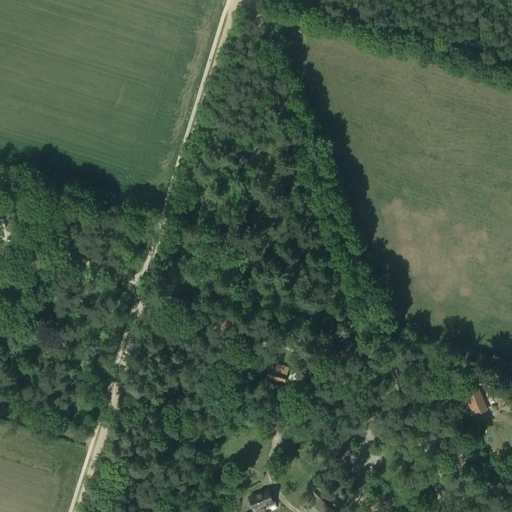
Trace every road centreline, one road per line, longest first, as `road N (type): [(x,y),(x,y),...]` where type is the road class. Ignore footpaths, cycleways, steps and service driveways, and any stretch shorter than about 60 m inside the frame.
road 1 (track): [(252,0),(451,511)]
road 2 (track): [(236,0),(77,511)]
road 3 (track): [(511,67),(280,0)]
